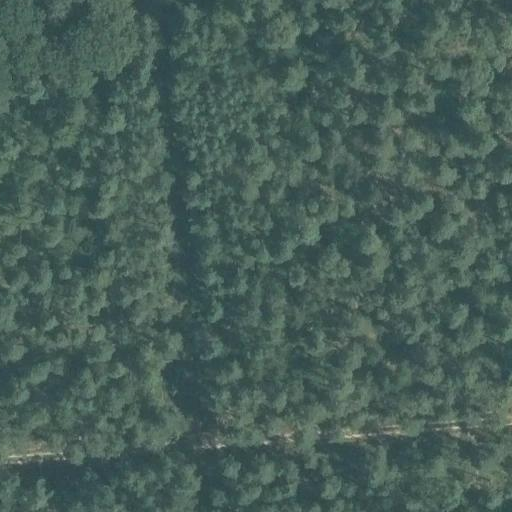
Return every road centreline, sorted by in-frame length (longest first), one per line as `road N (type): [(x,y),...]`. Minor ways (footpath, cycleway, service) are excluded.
road 1 (track): [(511,418),(0,458)]
road 2 (track): [(173,0),(206,511)]
